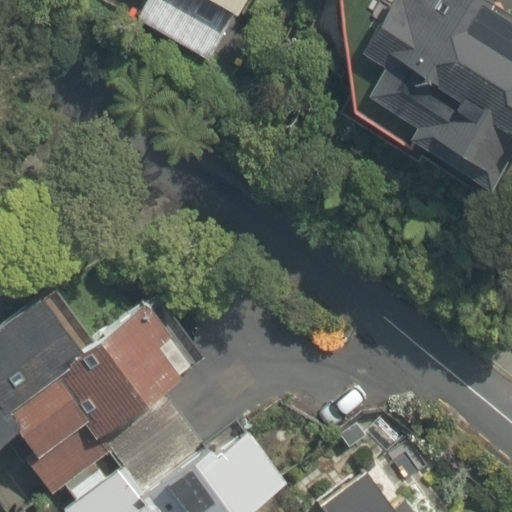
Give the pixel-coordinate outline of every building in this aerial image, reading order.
[(131,0),(127,10),(212,54),(240,0),(131,0)] [(511,18),(485,0),(391,0),(357,51),(370,60),(365,66),(406,95),(387,123),(473,182),(505,136),(511,141),(511,18)] [(0,422),(47,487),(98,450),(87,434),(192,358),(137,282),(80,323),(46,276),(0,308),(0,422)] [(123,466),(51,509),(52,511),(322,511),(270,424),(143,501),(123,466)] [(398,511),(367,468),(315,499),(322,511),(398,511)]
